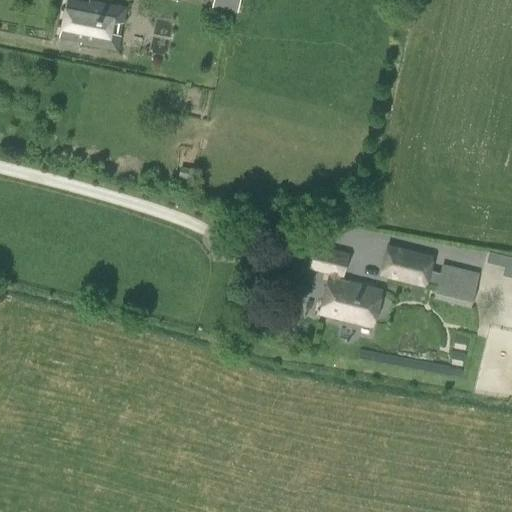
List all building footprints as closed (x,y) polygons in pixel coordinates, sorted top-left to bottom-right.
[(90,0),(89,3),(73,0),(66,0),(60,36),(82,41),(81,43),(117,50),(126,8),(90,0)] [(194,170),(179,168),(175,186),(191,189),(194,170)] [(425,288),(433,255),(386,244),(378,277),(425,288)] [(341,281),(347,255),(316,248),(311,267),(330,272),(320,313),(372,325),(381,291),(341,281)] [(511,257),(488,252),(486,262),(504,266),(502,275),(511,277),(511,257)] [(463,277),(439,271),(432,299),(469,308),(478,273),(465,270),(463,277)]
